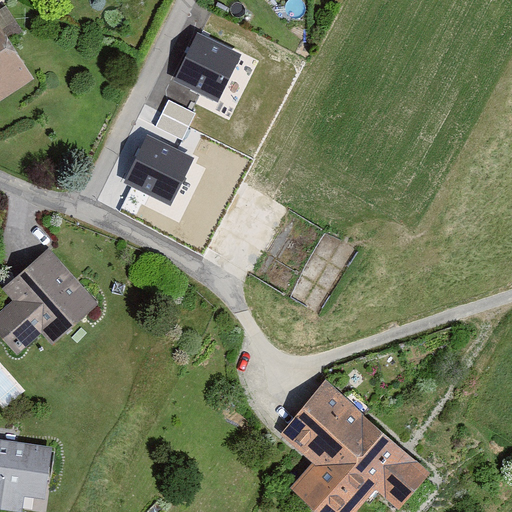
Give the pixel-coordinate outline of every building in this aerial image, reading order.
[(1,21),(0,21),(0,105),(2,108),(41,83),(1,21)] [(242,54),(199,32),(174,79),(217,101),(242,54)] [(197,113),(169,99),(156,127),(184,140),(197,113)] [(194,157),(148,134),(123,182),(170,205),(194,157)] [(106,309),(51,250),(6,292),(17,304),(0,320),(0,332),(22,357),(45,336),(59,352),(106,309)] [(408,511),(441,476),(332,377),(282,432),(320,467),(301,488),(327,511),(359,511),(381,489),(406,511),(408,511)] [(0,511),(13,511),(55,511),(60,443),(0,438),(0,511)]
